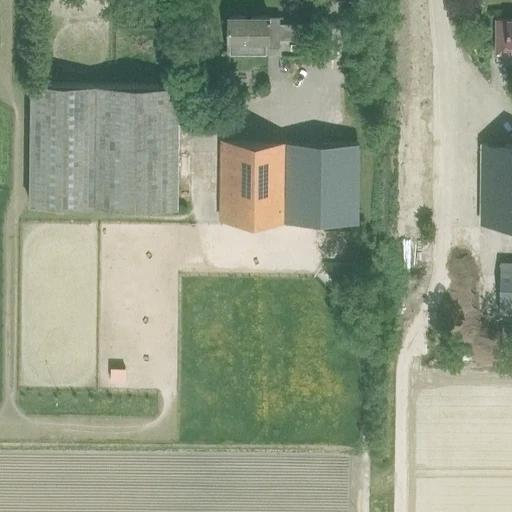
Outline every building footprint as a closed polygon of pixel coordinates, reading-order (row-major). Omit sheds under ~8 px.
[(279,44),(279,17),(228,16),(228,47),(267,48),(267,44),(279,44)] [(511,54),(511,19),(507,20),(495,20),(495,55),(511,54)] [(32,83),(30,205),(177,207),(179,86),(32,83)] [(358,222),(359,143),(221,141),(221,220),(358,222)] [(511,223),(511,144),(481,145),(480,224),(511,223)] [(511,313),(511,263),(500,263),(499,314),(511,313)]
